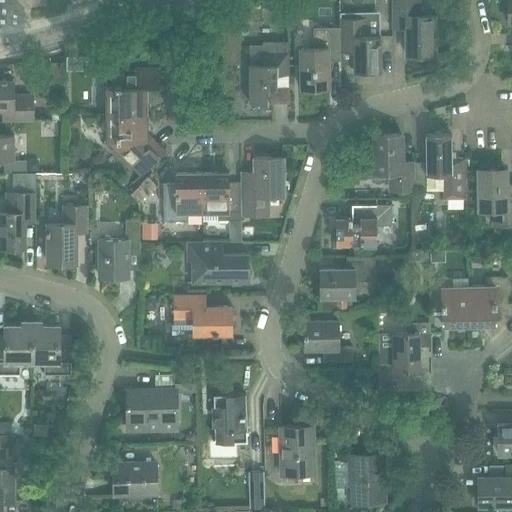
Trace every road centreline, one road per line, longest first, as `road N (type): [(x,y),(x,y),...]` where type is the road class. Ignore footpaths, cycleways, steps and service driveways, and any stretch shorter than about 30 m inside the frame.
road 1 (residential): [(426,477),(400,441),(279,363),(272,337),(277,308),(327,136)]
road 2 (residential): [(65,511),(109,339),(98,316),(75,298),(0,275)]
road 3 (residential): [(327,136),(346,120),(452,90),(472,55),(467,0)]
road 4 (tertiary): [(169,0),(0,50)]
road 5 (residential): [(191,129),(327,136)]
